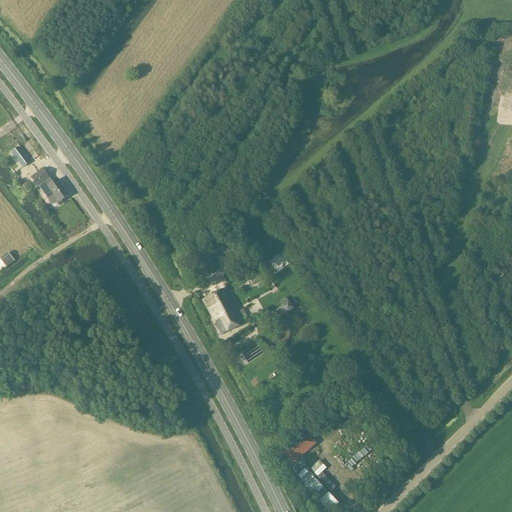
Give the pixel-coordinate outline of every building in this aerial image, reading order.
[(0,137),(10,131),(8,126),(0,131),(0,137)] [(11,164),(18,173),(30,164),(18,148),(11,153),(17,160),(11,164)] [(43,190),(48,187),(59,203),(69,196),(58,180),(52,184),(49,179),(50,179),(43,169),(31,178),(38,188),(40,186),(43,190)] [(229,231),(207,244),(211,251),(234,239),(229,231)] [(192,263),(197,273),(214,265),(209,254),(192,263)] [(0,262),(0,264),(4,270),(14,264),(9,257),(0,262)] [(203,301),(216,327),(215,327),(220,336),(244,324),(237,311),(239,311),(231,296),(227,288),(203,301)] [(281,306),(287,314),(294,308),(289,301),(281,306)] [(314,444),(302,431),(280,451),(292,464),(314,444)] [(342,458),(337,464),(345,473),(351,467),(342,458)]
